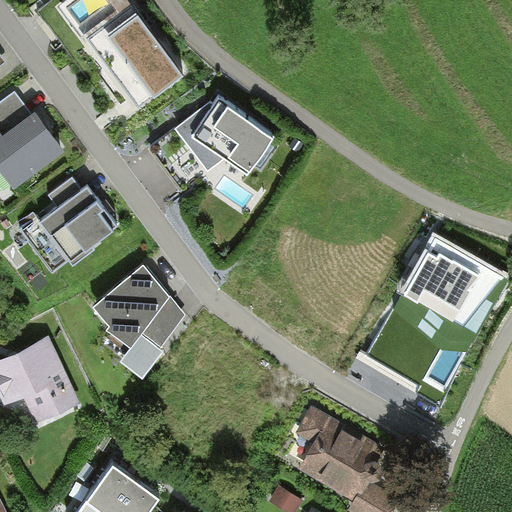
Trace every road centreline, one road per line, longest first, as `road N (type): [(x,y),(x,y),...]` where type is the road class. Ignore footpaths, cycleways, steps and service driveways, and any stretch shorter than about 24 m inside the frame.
road 1 (residential): [(449,449),(265,334),(195,278),(0,10)]
road 2 (unclassified): [(161,0),(194,40),(385,178),(511,229)]
road 3 (residential): [(449,449),(511,335)]
